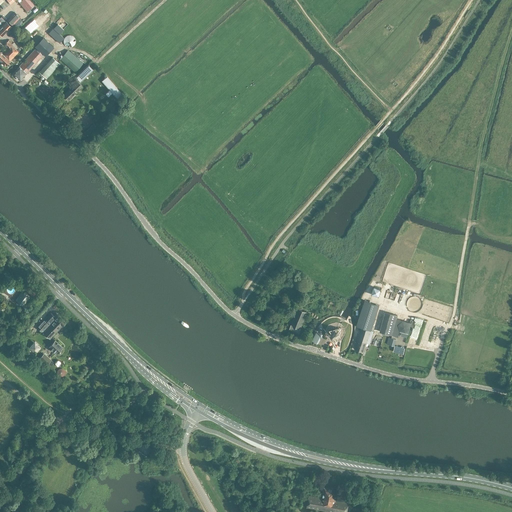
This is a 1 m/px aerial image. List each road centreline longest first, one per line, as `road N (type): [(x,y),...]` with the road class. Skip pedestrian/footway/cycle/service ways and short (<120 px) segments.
road 1 (track): [(471,0),(418,78),(275,241),(243,301)]
road 2 (unclassified): [(0,67),(234,315)]
road 3 (unclassified): [(511,394),(373,370),(285,342),(234,315)]
road 4 (unknown): [(207,511),(171,437),(121,416),(56,409),(0,361)]
road 5 (primary): [(198,411),(286,452),(394,471)]
road 6 (track): [(511,237),(468,225),(501,67)]
road 7 (primary): [(394,471),(285,446),(201,405)]
road 8 (track): [(165,0),(97,60),(57,47),(18,87)]
road 9 (primary): [(0,229),(126,351)]
road 10 (track): [(468,225),(452,323),(430,381)]
road 11 (track): [(391,110),(295,0)]
